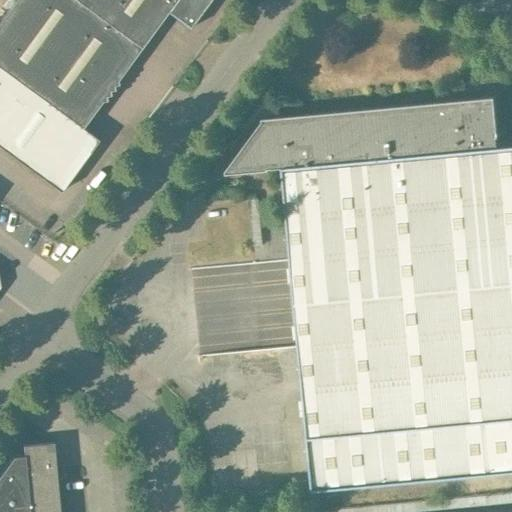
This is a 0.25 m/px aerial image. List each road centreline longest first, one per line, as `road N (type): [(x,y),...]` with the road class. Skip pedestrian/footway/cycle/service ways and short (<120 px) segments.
road 1 (unclassified): [(35,334),(278,0)]
road 2 (unclassified): [(167,511),(151,424),(35,334)]
